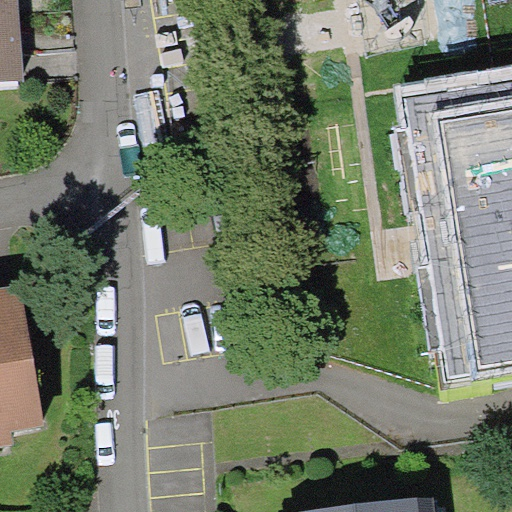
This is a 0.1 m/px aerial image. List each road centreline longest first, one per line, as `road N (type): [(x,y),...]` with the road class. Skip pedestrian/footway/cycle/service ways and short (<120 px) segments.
road 1 (residential): [(129,511),(108,186)]
road 2 (residential): [(108,186),(96,0)]
